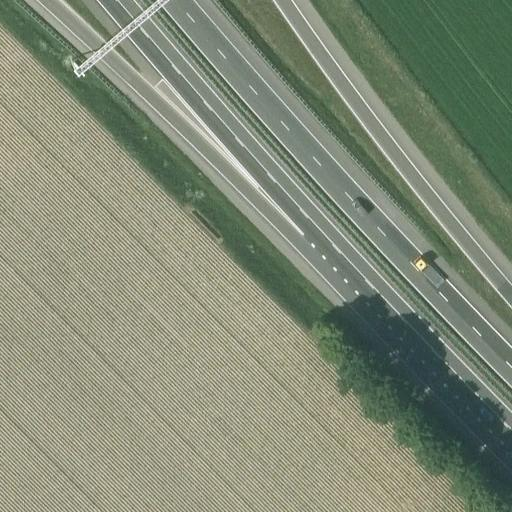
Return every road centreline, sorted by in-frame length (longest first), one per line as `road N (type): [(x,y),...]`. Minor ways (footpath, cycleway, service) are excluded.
road 1 (motorway): [(511,369),(356,208),(175,0)]
road 2 (motorway): [(39,0),(397,324)]
road 3 (motorway): [(110,0),(397,324)]
road 4 (motorway): [(511,309),(287,0)]
road 5 (motorway): [(397,324),(511,440)]
